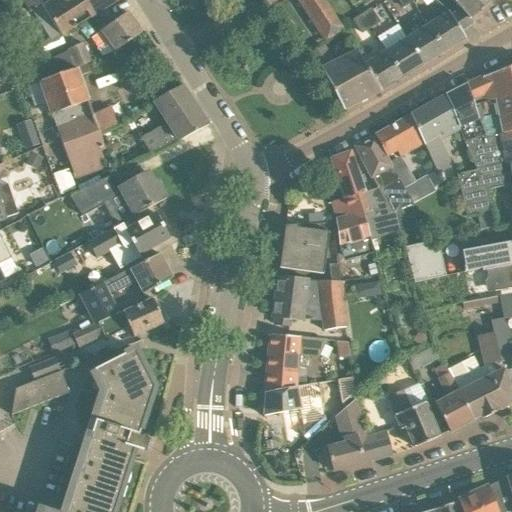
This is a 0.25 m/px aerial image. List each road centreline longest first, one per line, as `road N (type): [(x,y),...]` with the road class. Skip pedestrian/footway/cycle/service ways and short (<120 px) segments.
road 1 (tertiary): [(511,33),(255,174)]
road 2 (tertiary): [(209,461),(214,359),(255,174)]
road 3 (residential): [(255,174),(148,0)]
road 4 (residential): [(317,511),(511,448)]
road 5 (residential): [(81,361),(54,459),(21,471),(0,428)]
